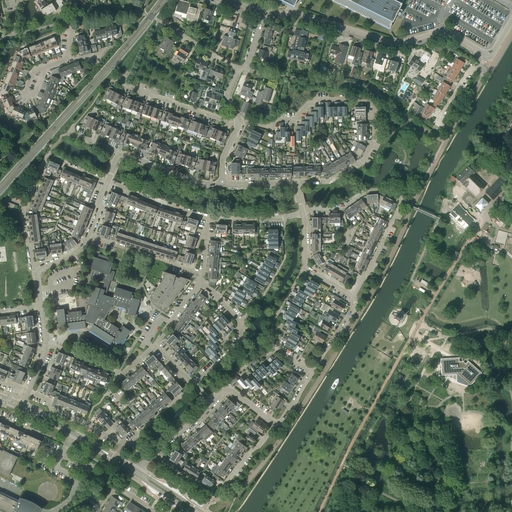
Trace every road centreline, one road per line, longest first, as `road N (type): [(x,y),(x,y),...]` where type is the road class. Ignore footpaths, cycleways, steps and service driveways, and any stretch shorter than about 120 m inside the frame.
road 1 (unclassified): [(488,54),(448,33),(391,42),(265,12)]
road 2 (residential): [(303,215),(362,192),(401,197),(351,294)]
road 3 (residential): [(319,511),(405,347)]
road 4 (residential): [(239,120),(266,129),(319,98),(362,99),(372,107)]
road 5 (residential): [(293,184),(325,180),(358,162),(373,142),(372,107)]
road 6 (tertiary): [(133,471),(21,406)]
road 7 (residential): [(239,120),(205,117),(117,82)]
